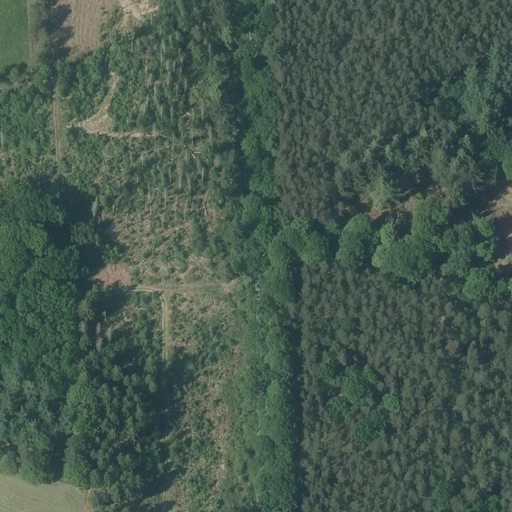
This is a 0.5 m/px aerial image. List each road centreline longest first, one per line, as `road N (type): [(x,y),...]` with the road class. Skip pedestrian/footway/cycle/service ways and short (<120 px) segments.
road 1 (tertiary): [(262,511),(250,0)]
road 2 (track): [(175,511),(165,284),(84,283),(27,244)]
road 3 (track): [(446,278),(261,252)]
